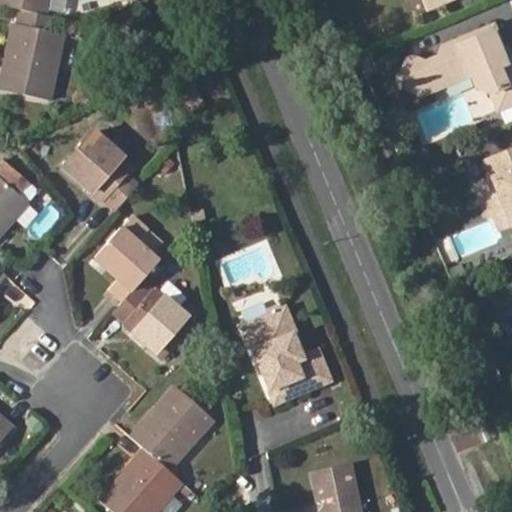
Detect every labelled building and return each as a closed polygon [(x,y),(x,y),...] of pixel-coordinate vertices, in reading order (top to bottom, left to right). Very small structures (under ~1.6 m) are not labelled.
[(49,0),(0,0),(0,4),(17,8),(47,15),(49,0)] [(421,0),(427,12),(455,0),(421,0)] [(55,17),(47,15),(17,8),(14,24),(10,24),(0,70),(0,90),(50,102),(64,35),(52,33),(55,17)] [(436,70),(412,61),(405,64),(399,81),(402,87),(423,96),(443,87),(453,65),(462,63),(468,76),(473,76),(478,87),(492,94),(498,110),(511,104),(511,66),(507,55),(498,57),(495,50),(497,42),(493,31),(443,51),(436,70)] [(155,51),(130,57),(135,74),(158,68),(155,51)] [(94,129),(60,167),(100,204),(103,202),(113,212),(139,184),(129,174),(135,166),(94,129)] [(511,148),(483,160),(490,180),(503,211),(509,227),(511,226),(511,148)] [(0,239),(29,205),(0,178),(0,239)] [(479,184),(491,215),(503,211),(490,180),(479,184)] [(113,212),(103,202),(100,204),(93,211),(104,222),(113,212)] [(120,225),(91,259),(129,292),(141,279),(149,270),(156,263),(159,259),(138,240),(147,230),(132,216),(124,225),(120,225)] [(155,276),(162,269),(156,263),(149,270),(155,276)] [(155,286),(151,289),(141,279),(129,292),(110,312),(121,322),(120,325),(162,362),(196,323),(155,286)] [(266,311),(267,316),(242,326),(274,402),(328,378),(317,351),(305,355),(300,357),(295,345),(299,343),(283,309),(276,312),(275,308),(266,311)] [(305,355),(299,343),(295,345),(300,357),(305,355)] [(151,409),(128,436),(141,448),(169,472),(213,420),(173,384),(160,399),(166,404),(156,413),(151,409)] [(160,399),(151,409),(156,413),(166,404),(160,399)] [(0,441),(12,427),(0,416),(0,441)] [(97,499),(112,511),(159,511),(183,484),(169,472),(141,448),(117,476),(123,481),(116,489),(110,484),(97,499)] [(310,474),(318,511),(361,511),(350,464),(310,474)] [(117,476),(110,484),(116,489),(123,481),(117,476)]
